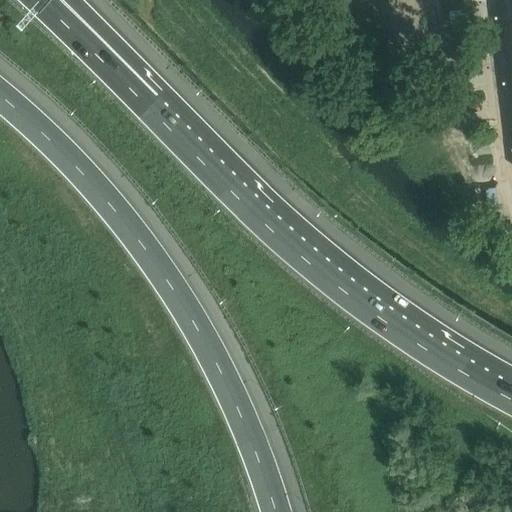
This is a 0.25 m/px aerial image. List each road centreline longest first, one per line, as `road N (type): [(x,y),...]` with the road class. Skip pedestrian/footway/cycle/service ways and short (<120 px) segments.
road 1 (motorway): [(511,398),(392,325),(304,258),(41,0)]
road 2 (motorway): [(273,511),(236,410),(171,285),(102,197),(0,98)]
road 3 (residential): [(511,210),(481,0)]
